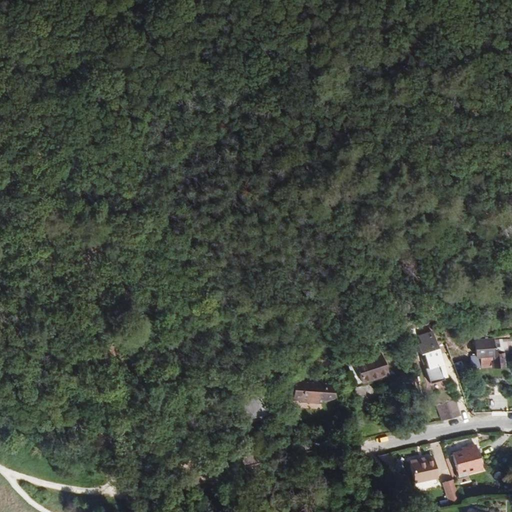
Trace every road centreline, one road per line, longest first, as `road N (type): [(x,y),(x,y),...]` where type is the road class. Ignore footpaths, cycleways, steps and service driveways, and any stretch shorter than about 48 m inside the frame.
road 1 (residential): [(511,423),(472,424),(225,480)]
road 2 (track): [(6,473),(111,492),(225,480)]
road 3 (track): [(52,388),(103,438),(225,480)]
